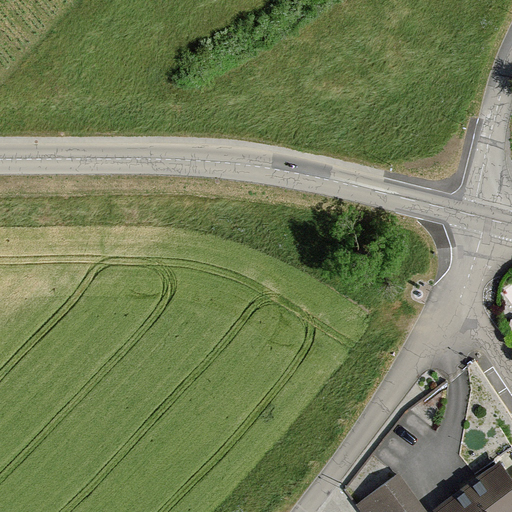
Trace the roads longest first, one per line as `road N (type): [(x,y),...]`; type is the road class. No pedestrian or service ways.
road 1 (unclassified): [(0,156),(243,167),(478,214)]
road 2 (unclassified): [(461,294),(305,511)]
road 3 (residential): [(478,214),(511,61)]
